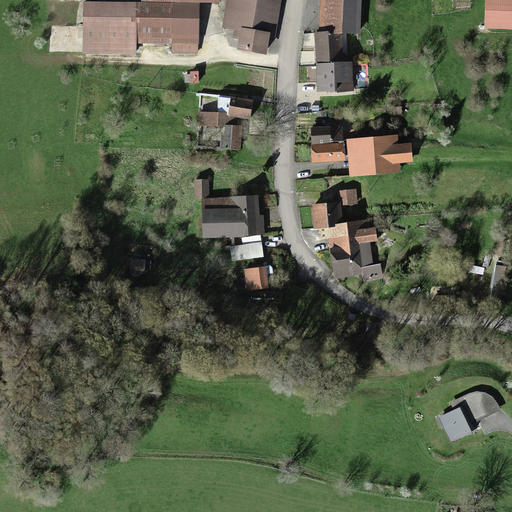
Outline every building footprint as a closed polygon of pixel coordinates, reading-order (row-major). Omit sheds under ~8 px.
[(143,0),(143,7),(199,8),(222,8),(222,0),(143,0)] [(271,39),(275,39),(281,0),(228,0),(223,31),(243,34),(271,39)] [(361,39),(361,0),(332,0),(321,0),(321,38),(344,38),(361,39)] [(511,0),(484,0),(483,29),(511,30),(511,0)] [(199,56),(199,8),(143,7),(125,6),(85,6),(84,56),(136,57),(136,46),(173,47),(172,55),(199,56)] [(268,60),(271,39),(243,34),(239,55),(268,60)] [(343,70),(344,38),(321,38),(318,38),(317,69),(343,70)] [(343,70),(317,69),(317,96),(355,96),(355,70),(343,70)] [(199,77),(185,77),(184,86),(199,87),(199,77)] [(219,117),(231,117),(232,104),(220,103),(219,117)] [(231,117),(231,120),(251,122),(253,104),(232,103),(232,104),(231,117)] [(229,119),(199,117),(198,129),(229,131),(229,119)] [(315,166),(345,164),(343,130),(313,132),(315,166)] [(242,131),(229,131),(228,152),(241,153),(242,131)] [(396,143),(350,145),(352,180),(398,177),(397,167),(415,166),(415,149),(397,150),(396,143)] [(208,186),(197,185),(196,202),(208,202),(208,186)] [(357,194),(337,196),(338,207),(358,206),(357,194)] [(258,202),(205,203),(206,242),(249,242),(249,238),(264,237),(264,222),(258,222),(258,202)] [(341,208),(314,209),(314,231),(335,231),(341,219),(341,208)] [(335,231),(314,231),(315,243),(331,242),(332,273),(337,273),(337,281),(382,280),(382,271),(376,271),(375,234),(359,234),(359,230),(335,231)] [(261,246),(232,250),(233,262),(262,259),(261,246)] [(149,265),(131,264),(131,276),(149,276),(149,265)] [(266,273),(246,273),(247,292),(267,291),(266,273)] [(302,309),(307,290),(299,288),(293,286),(288,305),(302,309)] [(450,402),(453,410),(459,407),(467,425),(500,410),(498,404),(492,396),(485,392),(477,391),(468,394),(450,402)] [(453,410),(439,417),(451,440),(470,431),(467,425),(459,407),(453,410)]
